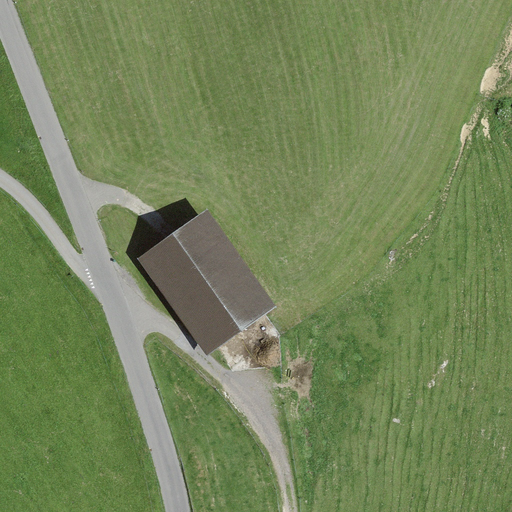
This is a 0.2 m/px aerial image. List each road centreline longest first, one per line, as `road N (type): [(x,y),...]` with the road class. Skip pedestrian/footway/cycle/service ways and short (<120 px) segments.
road 1 (tertiary): [(116,303),(0,0)]
road 2 (track): [(116,303),(176,336),(248,404),(267,431),(291,511)]
road 3 (tertiary): [(179,511),(116,303)]
road 4 (unclassified): [(116,303),(34,209),(0,183)]
